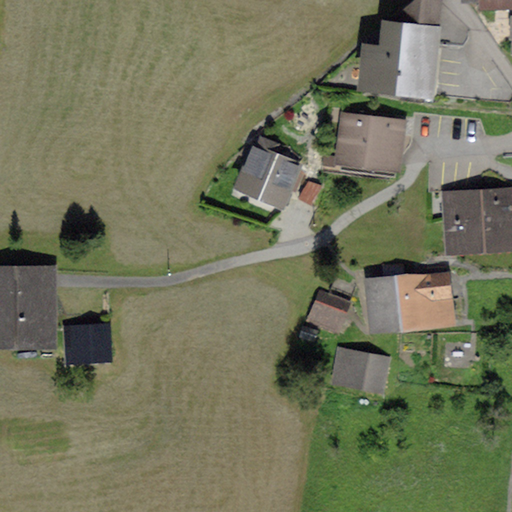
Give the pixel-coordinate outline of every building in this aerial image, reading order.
[(409,0),(397,11),(391,21),(386,25),(384,46),(368,44),(364,77),(412,83),(416,51),(432,53),(434,38),(439,39),(440,22),(435,21),(437,0),(409,0)] [(398,142),(400,120),(347,113),(342,153),(387,158),(389,141),(398,142)] [(261,131),(239,181),(281,198),(288,181),(295,184),(302,166),(297,161),(273,151),(278,138),(261,131)] [(456,237),(511,233),(511,213),(511,191),(453,195),(456,237)] [(369,275),(373,320),(412,317),(410,292),(416,291),(414,272),(404,273),(403,258),(384,259),(385,274),(369,275)] [(412,317),(452,313),(446,263),(431,265),(432,271),(414,272),(416,291),(410,292),(412,317)] [(0,335),(50,335),(50,268),(0,268),(0,335)] [(329,287),(350,295),(355,282),(334,274),(329,287)] [(320,288),(310,314),(336,324),(346,298),(320,288)] [(108,351),(107,322),(66,324),(68,354),(108,351)] [(336,374),(362,379),(367,351),(341,346),(336,374)] [(385,355),(367,351),(362,379),(379,383),(385,355)]
